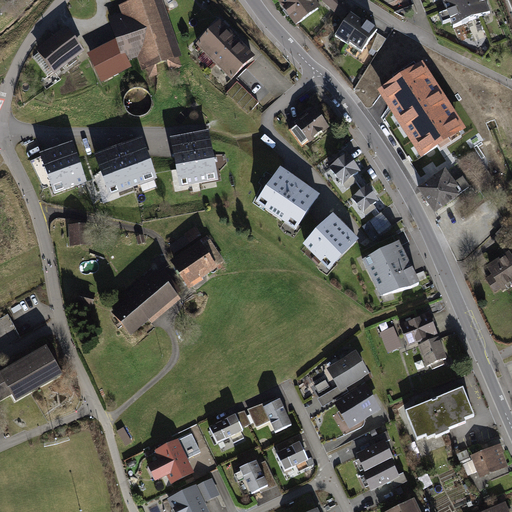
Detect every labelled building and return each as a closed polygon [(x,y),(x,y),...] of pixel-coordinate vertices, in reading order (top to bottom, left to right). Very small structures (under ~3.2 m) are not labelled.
[(130,20),(113,25),(124,58),(136,54),(141,69),(146,67),(149,77),(156,74),(155,64),(166,60),(170,70),(179,67),(155,0),(145,0),(125,7),(130,20)] [(280,0),(279,1),(286,9),(285,10),(290,16),(296,24),(318,9),(313,1),(314,0),(280,0)] [(344,5),(338,0),(323,0),(337,12),(344,5)] [(484,0),(442,0),(445,8),(453,28),(490,13),(484,0)] [(344,5),(337,12),(342,18),(350,10),(344,5)] [(358,20),(351,15),(335,37),(348,45),(349,43),(363,23),(358,20)] [(363,23),(349,43),(362,52),(377,30),(372,27),(365,21),(363,23)] [(219,24),(198,45),(232,79),(253,58),(239,44),(219,24)] [(66,32),(39,52),(54,71),(66,62),(69,66),(76,61),(73,57),(81,51),(74,43),(66,32)] [(386,39),(378,34),(372,49),(369,53),(373,56),(376,52),(377,52),(386,39)] [(115,48),(92,59),(102,78),(124,67),(115,48)] [(48,75),(53,71),(40,54),(34,58),(48,75)] [(460,131),(419,69),(383,92),(424,155),(442,144),(460,131)] [(248,114),(259,103),(237,82),(227,93),(248,114)] [(133,117),(138,117),(143,115),(147,112),(149,108),(150,104),(150,99),(148,95),(145,92),(141,90),(136,89),(132,89),(128,91),(124,94),(122,98),(121,103),(122,108),(125,112),(129,115),(133,117)] [(315,111),(302,120),(289,131),(302,147),(328,127),(315,111)] [(504,136),(511,131),(507,122),(500,126),(504,136)] [(216,180),(208,135),(172,141),(181,187),(216,180)] [(151,167),(142,141),(96,157),(110,195),(154,179),(150,167),(151,167)] [(85,182),(72,145),(41,156),(41,157),(31,162),(44,189),(52,186),(54,193),(85,182)] [(344,156),(329,167),(351,197),(361,190),(355,182),(358,180),(360,178),(344,156)] [(318,197),(281,170),(258,203),(295,229),(309,210),(318,197)] [(445,172),(419,190),(435,212),(457,197),(457,196),(468,187),(462,179),(454,185),(445,172)] [(390,228),(380,213),(365,223),(376,238),(390,228)] [(357,241),(333,218),(323,229),(306,245),(329,269),(357,241)] [(85,228),(73,228),(74,242),(85,241),(85,228)] [(196,229),(186,236),(190,242),(200,235),(196,229)] [(171,246),(175,252),(188,244),(184,238),(171,246)] [(208,243),(200,247),(214,269),(222,264),(208,243)] [(399,244),(363,261),(377,289),(382,286),(387,295),(410,289),(419,285),(413,273),(399,244)] [(200,247),(175,264),(189,285),(214,269),(200,247)] [(511,263),(508,258),(491,269),(495,275),(487,280),(495,292),(511,280),(511,263)] [(122,308),(114,314),(131,334),(175,297),(174,296),(178,291),(163,273),(126,305),(124,302),(120,305),(122,308)] [(95,295),(80,291),(76,303),(92,307),(95,295)] [(429,316),(401,327),(408,346),(425,339),(436,335),(429,316)] [(392,329),(382,333),(390,352),(399,348),(392,329)] [(429,343),(419,347),(427,367),(446,359),(438,339),(429,343)] [(0,399),(11,394),(15,401),(62,374),(47,348),(2,374),(0,370),(0,399)] [(355,355),(330,370),(339,386),(341,389),(345,386),(350,383),(366,374),(355,355)] [(315,385),(318,392),(328,388),(324,380),(315,385)] [(339,391),(341,395),(348,392),(345,386),(341,389),(339,386),(317,399),(322,407),(336,399),(333,394),(339,391)] [(361,391),(337,404),(350,426),(377,410),(364,388),(361,391)] [(432,402),(406,412),(417,440),(447,427),(448,430),(458,427),(457,424),(474,417),(463,390),(437,400),(437,401),(435,402),(432,403),(432,402)] [(273,404),(264,408),(275,433),(291,426),(280,401),(279,401),(278,398),(271,401),(273,404)] [(236,416),(210,429),(217,444),(243,431),(236,416)] [(123,429),(117,432),(125,446),(131,442),(123,429)] [(377,447),(358,456),(366,472),(390,461),(392,459),(384,443),(390,440),(386,433),(373,439),(377,447)] [(161,460),(154,464),(161,477),(168,474),(172,483),(192,473),(186,460),(200,453),(192,435),(157,452),(161,460)] [(300,444),(276,455),(284,472),(308,460),(300,444)] [(483,453),(473,457),(481,476),(505,467),(498,448),(483,454),(483,453)] [(469,457),(466,451),(457,455),(460,461),(469,457)] [(390,461),(366,472),(364,473),(371,489),(390,481),(393,488),(406,482),(403,474),(397,477),(390,461)] [(256,462),(240,469),(252,494),(268,487),(256,462)] [(197,488),(204,502),(218,495),(211,481),(197,488)] [(195,489),(171,500),(175,508),(172,510),(172,511),(202,511),(205,511),(195,489)] [(417,511),(413,503),(394,511),(417,511)]
